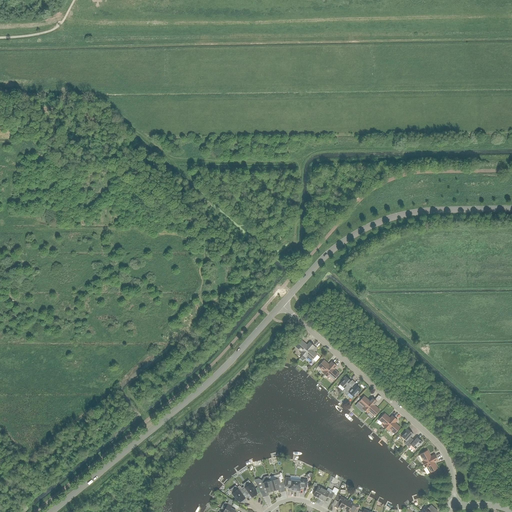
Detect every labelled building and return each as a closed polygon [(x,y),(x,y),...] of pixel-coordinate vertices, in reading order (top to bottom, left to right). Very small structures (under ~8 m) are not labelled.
[(302,355),(312,344),(310,342),(307,345),(302,340),(296,347),(301,352),(300,353),(302,355)] [(312,344),(302,355),(305,358),(306,356),(311,361),(313,360),(315,362),(319,357),(317,355),(317,354),(312,350),(315,347),(312,344)] [(324,375),(334,364),(332,362),(329,365),(324,360),(318,367),(323,371),(322,373),(324,375)] [(334,364),(324,375),(327,377),(328,376),(333,380),(339,374),(334,369),(337,366),(334,364)] [(342,391),(344,393),(350,386),(348,385),(351,381),(345,376),(343,379),(344,380),(340,385),(344,389),(342,391)] [(350,386),(344,393),(347,395),(349,393),(353,397),(357,392),(358,393),(361,390),(355,385),(352,388),(350,386)] [(365,411),(374,400),(372,398),(369,401),(364,396),(358,403),(363,407),(362,409),(365,411)] [(374,400),(365,411),(367,413),(368,412),(374,417),(380,410),(374,405),(377,402),(374,400)] [(385,428),(395,418),(392,415),(390,418),(385,413),(379,420),(384,425),(383,426),(385,428)] [(395,418),(385,428),(388,431),(389,429),(394,434),(400,427),(395,423),(397,420),(395,418)] [(404,443),(407,445),(412,439),(410,437),(413,434),(407,429),(404,432),(405,433),(401,437),(406,441),(404,443)] [(414,441),(412,439),(407,445),(409,447),(411,445),(415,449),(419,445),(420,446),(423,443),(417,438),(414,441)] [(423,465),(436,457),(434,454),(431,457),(427,450),(420,455),(423,461),(421,462),(423,465)] [(436,457),(423,465),(425,468),(426,467),(430,473),(438,469),(434,463),(438,461),(436,457)] [(254,480),(260,492),(264,490),(266,490),(267,492),(273,491),(270,481),(269,476),(264,478),(262,481),(256,483),(254,480)] [(276,479),(270,481),(273,491),(279,489),(278,487),(282,486),(281,484),(283,483),(283,478),(280,479),(280,476),(276,477),(276,479)] [(300,481),(290,480),(290,478),(285,477),(284,487),(288,487),(288,488),(292,488),(292,490),(300,491),(301,487),(304,487),(307,487),(307,480),(304,480),(300,479),(300,481)] [(319,498),(324,489),(316,485),(317,484),(314,482),(311,488),(316,490),(313,495),(319,498)] [(244,486),(241,488),(244,492),(246,495),(249,493),(252,497),(257,494),(256,489),(251,483),(245,488),(244,486)] [(244,492),(241,488),(239,486),(237,488),(238,489),(232,493),(236,500),(240,502),(245,498),(242,494),(244,492)] [(324,489),(319,498),(324,501),(327,496),(331,499),(334,493),(331,491),(332,490),(327,488),(326,490),(324,489)] [(343,510),(348,501),(341,497),(338,501),(338,502),(337,502),(335,507),(338,509),(338,507),(343,510)] [(348,501),(343,510),(346,511),(356,511),(359,507),(348,501)] [(220,509),(224,511),(234,511),(236,511),(230,507),(231,505),(225,502),(224,504),(223,504),(220,509)]
